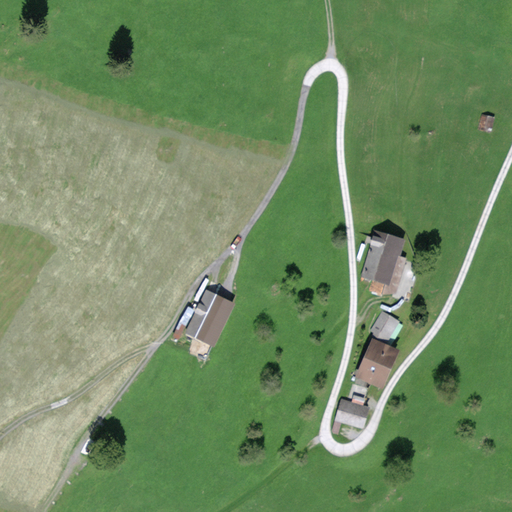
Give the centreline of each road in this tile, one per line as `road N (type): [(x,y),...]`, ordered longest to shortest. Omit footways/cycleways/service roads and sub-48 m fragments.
road 1 (unclassified): [(511,152),(438,324),(397,374),(370,430),(338,449),(323,434),(348,354),(354,300),(340,145),(343,80),(330,64),(314,72),(294,141)]
road 2 (track): [(294,141),(265,202),(196,281),(158,342)]
road 3 (track): [(158,342),(79,445),(42,511)]
road 4 (track): [(158,342),(0,436)]
road 5 (track): [(323,434),(217,511)]
